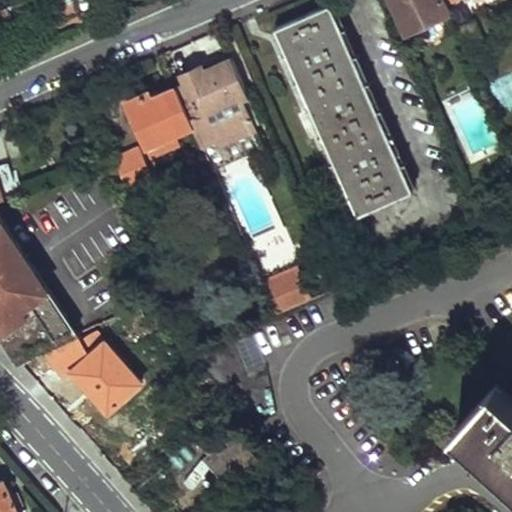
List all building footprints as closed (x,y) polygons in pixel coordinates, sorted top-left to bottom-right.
[(450,15),(443,0),(390,0),(405,35),(450,15)] [(414,190),(332,2),(278,27),(360,214),(414,190)] [(488,48),(474,19),(460,26),(473,54),(488,48)] [(180,85),(195,119),(206,115),(219,146),(258,129),(245,98),(250,96),(233,58),(206,70),(204,65),(183,74),(187,82),(180,85)] [(201,135),(179,85),(155,95),(154,91),(128,102),(151,156),(170,148),(175,157),(185,153),(181,143),(201,135)] [(154,182),(140,148),(117,158),(131,192),(154,182)] [(175,157),(170,148),(151,156),(155,166),(175,157)] [(180,169),(175,157),(155,166),(160,178),(180,169)] [(474,209),(488,203),(481,187),(467,193),(474,209)] [(0,263),(20,248),(0,218),(0,279),(9,291),(0,298),(0,310),(3,315),(0,316),(0,324),(25,361),(78,334),(32,266),(8,282),(0,271),(0,263)] [(32,266),(20,248),(0,263),(0,271),(8,282),(32,266)] [(0,316),(3,315),(0,310),(0,298),(9,291),(0,279),(0,316)] [(143,383),(100,333),(89,333),(65,356),(101,397),(112,410),(143,383)] [(245,370),(259,366),(253,344),(239,347),(245,370)] [(511,392),(499,380),(458,424),(511,472),(511,392)] [(265,462),(238,430),(213,451),(240,483),(265,462)] [(17,511),(3,480),(0,480),(0,511),(17,511)]
